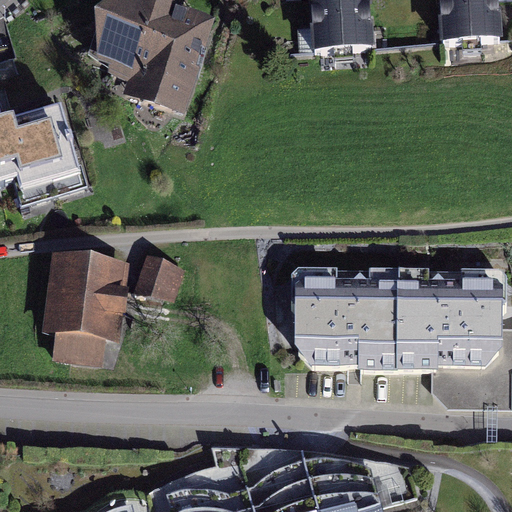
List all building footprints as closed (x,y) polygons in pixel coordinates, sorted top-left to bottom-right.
[(140,0),(177,13),(181,0),(140,0)] [(368,0),(306,0),(308,59),(370,57),(368,0)] [(502,0),(436,0),(438,53),(504,51),(502,0)] [(116,2),(88,77),(123,90),(119,102),(176,123),(208,36),(116,2)] [(0,185),(8,183),(11,196),(73,179),(56,116),(0,131),(0,185)] [(51,262),(44,338),(56,339),(53,364),(104,369),(106,344),(118,345),(125,269),(51,262)] [(186,278),(150,266),(140,295),(176,307),(186,278)] [(301,374),(387,374),(386,289),(288,290),(291,361),(301,374)] [(495,289),(386,289),(387,374),(479,373),(495,356),(495,289)] [(163,500),(165,511),(372,511),(365,476),(288,468),(233,502),(163,500)]
